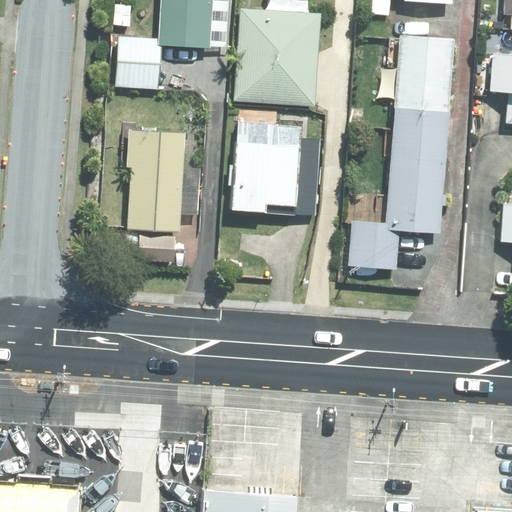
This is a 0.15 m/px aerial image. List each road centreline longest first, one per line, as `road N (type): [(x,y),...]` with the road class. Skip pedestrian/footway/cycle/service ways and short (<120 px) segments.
road 1 (primary): [(22,336),(511,371)]
road 2 (residential): [(50,0),(22,336)]
